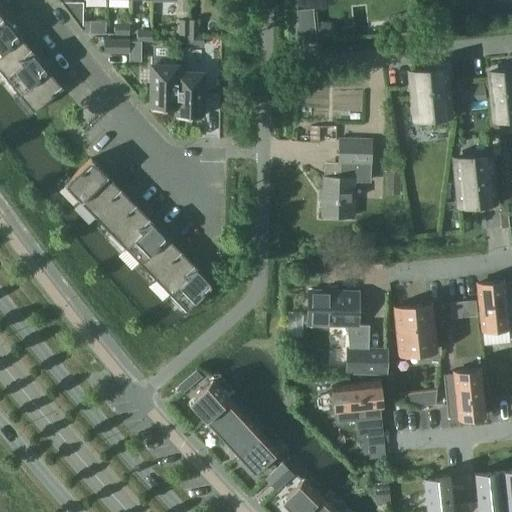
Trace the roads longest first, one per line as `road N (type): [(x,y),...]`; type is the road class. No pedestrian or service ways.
road 1 (residential): [(242,511),(159,422),(0,220)]
road 2 (secondary): [(183,511),(114,440),(0,294)]
road 3 (residential): [(37,0),(159,157),(227,154)]
road 4 (residential): [(288,61),(511,39)]
road 5 (residential): [(511,268),(389,278)]
road 6 (secondary): [(0,415),(75,511)]
